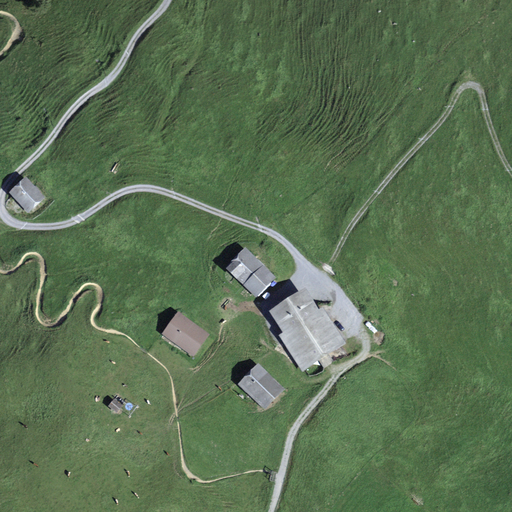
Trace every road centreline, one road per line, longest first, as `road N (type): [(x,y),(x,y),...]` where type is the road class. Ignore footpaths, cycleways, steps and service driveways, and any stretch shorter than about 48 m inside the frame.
road 1 (track): [(0,209),(27,227),(65,225),(139,188),(273,234),(369,344),(295,425)]
road 2 (track): [(319,284),(362,211),(463,87),(480,95),(511,175)]
road 3 (track): [(169,0),(0,197)]
